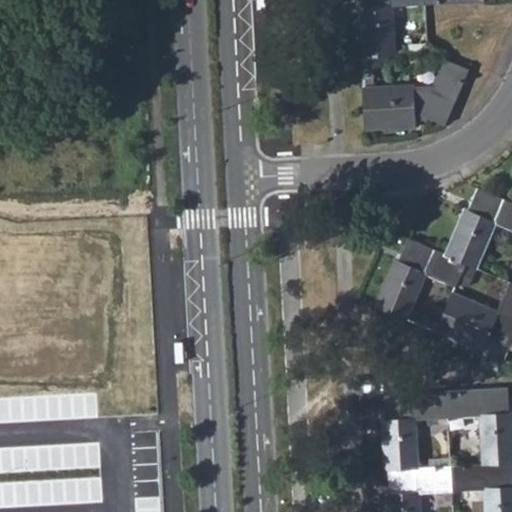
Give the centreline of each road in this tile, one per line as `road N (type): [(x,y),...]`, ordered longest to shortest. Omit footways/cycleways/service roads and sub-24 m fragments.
road 1 (tertiary): [(185,0),(214,511)]
road 2 (tertiary): [(258,511),(238,181)]
road 3 (residential): [(511,99),(461,152),(408,169),(238,181)]
road 4 (tertiary): [(238,181),(227,0)]
